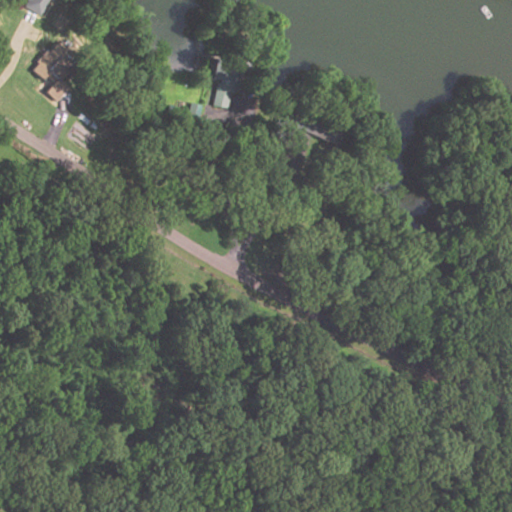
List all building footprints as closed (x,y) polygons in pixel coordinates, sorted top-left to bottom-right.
[(46,0),(39,15),(22,7),(25,0),(46,0)] [(29,69),(45,83),(47,80),(50,83),(43,91),(54,101),(67,87),(58,79),(64,73),(70,78),(80,67),(72,60),(69,64),(59,55),(63,49),(53,41),(29,69)] [(215,57),(250,64),(243,93),(227,90),(224,105),(211,103),(216,81),(210,79),(215,57)] [(295,107),(345,123),(338,147),(288,132),(295,107)] [(501,334),(511,334),(511,318),(501,318),(501,334)]
